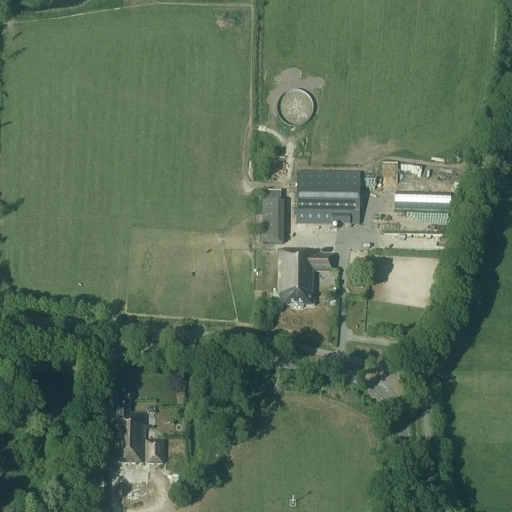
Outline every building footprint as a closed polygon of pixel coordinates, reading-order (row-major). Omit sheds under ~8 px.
[(296,225),(359,226),(360,174),(297,173),(296,225)] [(268,243),(289,243),(287,190),(267,191),(268,243)] [(333,273),(333,257),(315,256),(315,253),(305,253),(305,251),(280,251),(279,306),(290,306),(290,308),(303,309),(303,307),(314,307),(314,299),(312,299),(312,296),(314,296),(314,273),(333,273)] [(113,465),(162,466),(163,442),(145,442),(146,414),(129,414),(130,395),(117,395),(117,421),(114,421),(113,465)] [(186,493),(182,488),(177,492),(181,497),(186,493)]
